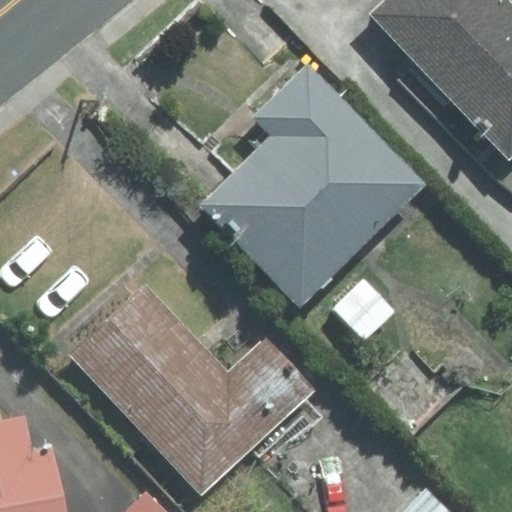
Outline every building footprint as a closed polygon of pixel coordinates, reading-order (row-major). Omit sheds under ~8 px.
[(511,23),(489,0),(370,0),(356,13),(486,161),(511,139),(511,23)] [(290,310),(417,187),(291,57),(228,118),(253,144),(189,206),(290,310)] [(386,317),(354,280),(318,312),(350,349),(386,317)] [(183,499),(299,393),(249,339),(210,375),(127,285),(51,355),(183,499)] [(453,394),(400,340),(366,374),(418,428),(453,394)] [(0,511),(48,511),(40,451),(25,452),(17,417),(0,419),(0,511)] [(435,511),(416,491),(392,511),(435,511)] [(159,511),(141,493),(123,511),(159,511)]
